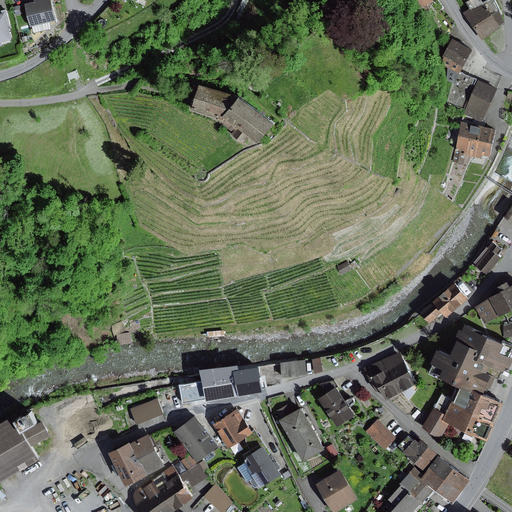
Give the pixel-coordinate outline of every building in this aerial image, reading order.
[(37,0),(35,1),(25,3),(31,26),(57,20),(52,0),(37,0)] [(433,0),(411,0),(419,10),(423,7),(426,12),(431,8),(428,4),(433,0)] [(472,8),(465,12),(483,38),(507,22),(496,0),(485,0),(467,0),(472,8)] [(20,5),(14,7),(16,15),(22,14),(20,5)] [(0,45),(5,44),(4,40),(13,38),(6,11),(0,12),(0,45)] [(475,47),(454,37),(441,63),(449,67),(447,81),(452,82),(456,83),(462,71),(475,47)] [(76,70),(67,74),(69,80),(79,76),(76,70)] [(478,78),(462,71),(456,83),(452,82),(448,102),(465,108),(478,78)] [(498,87),(480,79),(465,114),(483,121),(489,111),(497,89),(498,87)] [(241,95),(201,84),(194,108),(219,116),(217,120),(235,130),(233,132),(245,142),(252,135),(259,140),(277,121),(241,95)] [(483,121),(465,114),(461,134),(495,140),(498,127),(486,125),(486,122),(483,121)] [(495,140),(461,134),(459,149),(456,149),(454,161),(466,163),(467,154),(484,157),(484,153),(493,155),(495,140)] [(490,248),(476,265),(488,275),(504,256),(500,253),(504,249),(494,241),(489,246),(490,248)] [(348,261),(338,267),(342,274),(352,268),(348,261)] [(511,283),(509,278),(489,289),(492,295),(502,313),(511,308),(511,283)] [(457,280),(435,300),(443,310),(448,315),(471,297),(457,280)] [(502,313),(492,295),(475,304),(485,323),(502,313)] [(443,310),(435,300),(421,311),(430,322),(438,315),(437,314),(443,310)] [(455,355),(442,350),(433,370),(464,383),(490,395),(498,378),(500,379),(504,368),(506,369),(509,363),(511,364),(511,354),(510,353),(511,349),(511,342),(469,324),(455,355)] [(402,349),(381,359),(388,374),(392,372),(401,391),(412,386),(419,382),(402,349)] [(321,357),(313,358),(315,372),(323,371),(321,357)] [(307,359),(282,362),(283,376),(308,373),(307,359)] [(388,374),(381,359),(365,366),(371,379),(377,377),(387,398),(401,391),(392,372),(388,374)] [(242,366),(207,371),(211,399),(245,395),(242,371),(242,366)] [(242,371),(245,395),(272,391),(268,367),(242,371)] [(195,382),(196,406),(207,405),(206,381),(195,382)] [(195,382),(182,384),(187,406),(196,406),(195,382)] [(457,399),(444,393),(425,427),(442,437),(452,421),(468,428),(475,431),(490,438),(505,400),(490,395),(464,383),(457,399)] [(337,385),(320,397),(339,425),(357,414),(352,405),(355,403),(355,402),(356,401),(356,399),(355,398),(354,397),(352,397),(350,397),(347,399),(337,385)] [(412,386),(401,391),(410,400),(417,391),(412,386)] [(161,398),(134,409),(139,422),(167,412),(161,398)] [(288,404),(277,410),(294,439),(315,427),(303,406),(292,412),(288,404)] [(238,407),(214,422),(230,446),(246,435),(254,431),(238,407)] [(14,415),(0,422),(0,482),(41,458),(14,415)] [(197,415),(176,431),(199,461),(220,445),(197,415)] [(399,437),(379,419),(368,431),(388,449),(399,437)] [(43,420),(27,428),(34,441),(50,433),(43,420)] [(315,427),(294,439),(305,459),(326,447),(315,427)] [(468,428),(466,434),(473,437),(475,431),(468,428)] [(256,429),(254,431),(246,435),(247,442),(253,452),(266,445),(256,429)] [(151,431),(132,441),(142,460),(145,461),(151,472),(167,463),(151,431)] [(406,449),(416,439),(410,433),(400,444),(406,449)] [(420,441),(416,438),(416,439),(406,449),(405,451),(425,467),(438,451),(423,437),(420,441)] [(142,460),(132,441),(113,451),(128,483),(151,472),(145,461),(142,460)] [(253,452),(249,454),(250,456),(247,458),(248,460),(257,475),(263,483),(267,481),(268,483),(283,473),(266,445),(253,452)] [(191,453),(182,460),(188,468),(197,462),(191,453)] [(440,454),(432,465),(464,489),(472,478),(440,454)] [(205,460),(199,462),(204,469),(209,467),(205,460)] [(257,475),(248,460),(239,466),(248,480),(257,475)] [(199,462),(180,474),(185,480),(189,478),(194,485),(209,476),(204,469),(199,462)] [(156,478),(178,509),(196,496),(194,493),(185,480),(180,474),(174,465),(163,473),(156,478)] [(464,489),(432,465),(425,474),(424,475),(437,485),(456,499),(464,489)] [(424,475),(425,474),(415,466),(401,482),(403,483),(390,498),(398,504),(391,511),(413,511),(437,485),(424,475)] [(343,468),(318,482),(336,511),(360,497),(343,468)] [(146,485),(134,492),(138,504),(142,511),(173,511),(178,509),(156,478),(146,485)] [(224,511),(234,502),(217,483),(206,495),(223,511),(224,511)]
